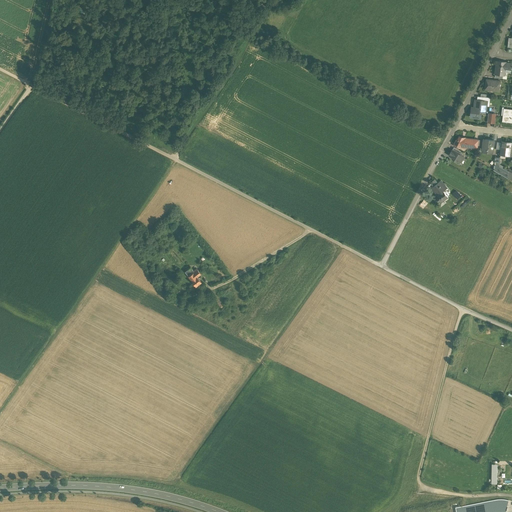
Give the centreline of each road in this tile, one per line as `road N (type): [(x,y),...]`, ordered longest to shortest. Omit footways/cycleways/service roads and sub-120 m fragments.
road 1 (track): [(343,246),(173,484),(63,475),(0,442)]
road 2 (track): [(0,413),(177,161)]
road 3 (secondary): [(213,511),(121,488),(0,488)]
road 4 (track): [(463,309),(420,484)]
road 5 (track): [(175,159),(30,85)]
road 6 (residential): [(454,125),(381,267)]
road 7 (track): [(310,228),(175,159)]
road 8 (residential): [(511,330),(381,267)]
